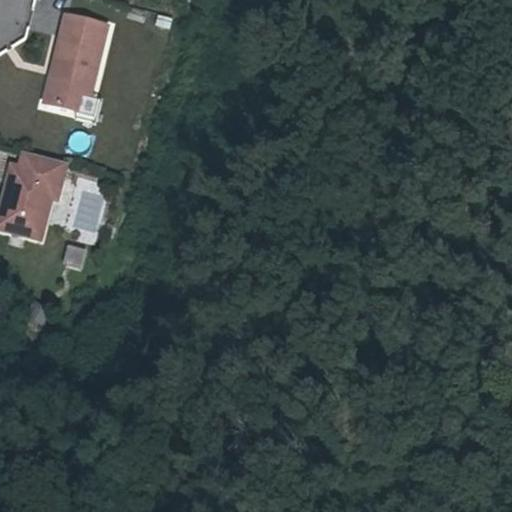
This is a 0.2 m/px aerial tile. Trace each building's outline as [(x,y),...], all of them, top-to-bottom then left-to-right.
[(106,30),(65,19),(41,104),(72,113),(78,94),(88,96),(106,30)] [(61,166),(19,152),(14,168),(9,184),(1,181),(0,183),(0,229),(32,240),(44,200),(50,179),(56,182),(61,166)] [(9,184),(14,168),(6,165),(1,181),(9,184)] [(56,182),(50,179),(44,200),(49,202),(56,182)] [(65,245),(59,264),(80,270),(86,252),(65,245)] [(42,326),(49,311),(29,302),(22,318),(42,326)]
